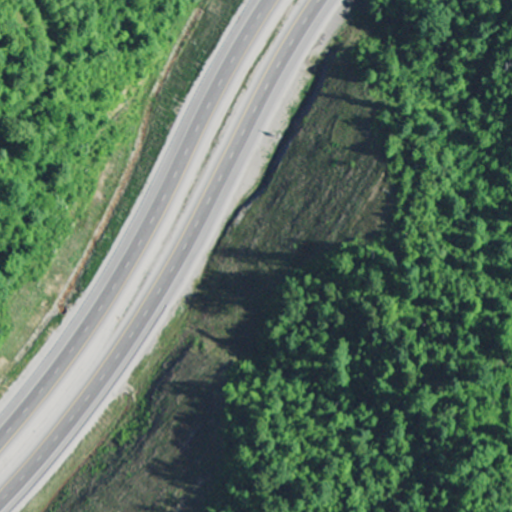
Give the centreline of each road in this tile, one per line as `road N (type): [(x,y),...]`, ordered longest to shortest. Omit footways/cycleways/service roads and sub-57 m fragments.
road 1 (motorway): [(0,508),(124,351),(324,0)]
road 2 (motorway): [(274,0),(170,206),(79,349),(0,447)]
